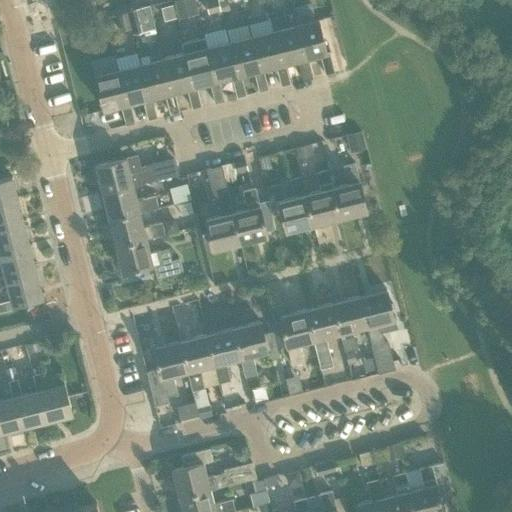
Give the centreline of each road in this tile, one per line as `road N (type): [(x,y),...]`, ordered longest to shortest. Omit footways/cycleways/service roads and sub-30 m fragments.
road 1 (residential): [(250,413),(403,374),(428,390),(428,414),(411,429),(264,466),(257,439)]
road 2 (residential): [(177,120),(304,89),(314,130),(188,161)]
road 3 (residential): [(105,436),(110,406),(46,153)]
road 4 (residential): [(46,153),(8,0)]
road 5 (residential): [(46,153),(177,120)]
road 6 (residential): [(131,444),(250,413)]
